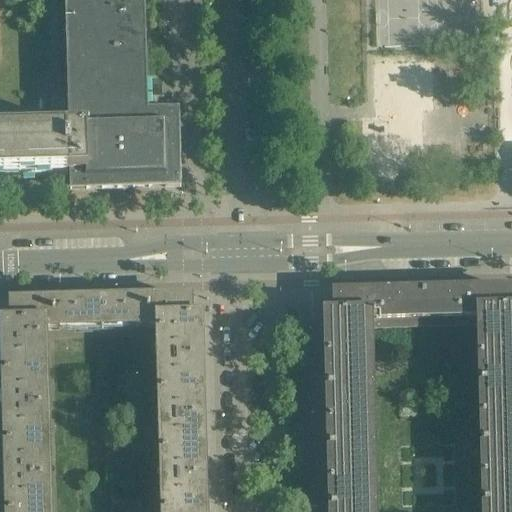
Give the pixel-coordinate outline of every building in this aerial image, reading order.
[(148,113),(147,51),(145,0),(65,0),(68,130),(0,131),(0,176),(70,174),(71,193),(181,191),(179,112),(148,113)] [(439,41),(438,31),(382,32),(382,42),(439,41)] [(423,180),(421,111),(433,111),(431,63),(375,64),(376,121),(364,121),(366,181),(423,180)] [(511,294),(511,291),(424,293),(425,328),(479,327),(481,385),(511,384),(511,294)] [(371,388),(370,330),(425,328),(424,293),(335,295),(335,310),(335,315),(326,316),(325,316),(327,389),(371,388)] [(190,319),(189,299),(12,304),(13,324),(3,324),(4,375),(46,374),(44,329),(158,326),(158,333),(200,332),(200,319),(190,319)] [(202,393),(200,332),(158,333),(160,394),(202,393)] [(47,444),(46,374),(4,375),(6,446),(47,444)] [(511,444),(511,384),(481,385),(482,445),(511,444)] [(373,448),(371,388),(327,389),(329,449),(373,448)] [(203,453),(202,393),(160,394),(162,454),(203,453)] [(49,511),(47,444),(6,446),(7,511),(49,511)] [(511,504),(511,444),(482,445),(484,505),(511,504)] [(374,508),(373,448),(329,449),(331,509),(374,508)] [(204,511),(204,476),(203,453),(162,454),(163,511),(204,511)]
